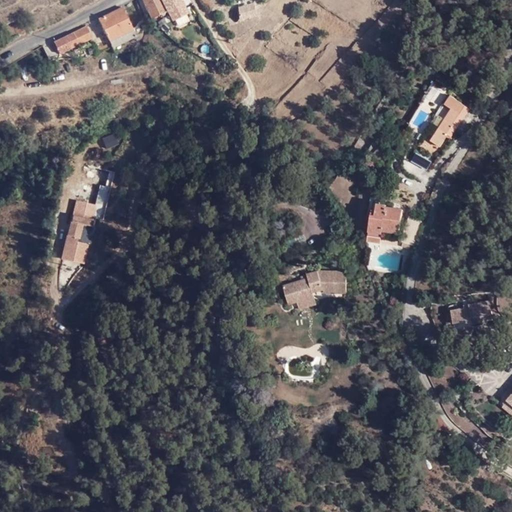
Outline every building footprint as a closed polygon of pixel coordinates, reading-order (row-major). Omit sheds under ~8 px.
[(142,0),(151,18),(153,17),(166,10),(161,0),(142,0)] [(182,0),(161,0),(166,10),(166,12),(184,3),(182,0)] [(254,11),(253,3),(238,7),(239,19),(248,16),(248,13),(254,11)] [(98,19),(108,40),(116,36),(120,43),(136,35),(122,7),(98,19)] [(59,52),(91,37),(86,26),(54,41),(59,52)] [(116,36),(108,40),(112,47),(120,43),(116,36)] [(451,136),(469,107),(446,90),(445,91),(435,84),(427,94),(443,105),(445,102),(453,108),(432,140),(440,145),(447,134),(451,136)] [(56,191),(60,171),(51,169),(47,189),(56,191)] [(34,192),(34,184),(18,184),(18,193),(34,192)] [(377,203),(376,210),(375,214),(372,214),(367,240),(380,242),(382,230),(383,226),(399,229),(403,209),(386,206),(387,204),(377,203)] [(79,217),(73,215),(68,235),(80,238),(83,224),(92,226),(93,220),(79,217)] [(402,241),(414,244),(423,219),(411,215),(402,241)] [(83,234),(82,243),(89,245),(91,235),(83,234)] [(246,277),(255,274),(253,268),(244,270),(246,277)] [(308,278),(283,286),(287,300),(296,298),(311,293),(323,289),(323,292),(345,292),(345,271),(318,271),(306,275),(308,278)] [(314,304),(311,293),(296,298),(299,308),(314,304)] [(474,322),(473,320),(472,315),(493,310),(491,299),(470,304),(470,307),(454,311),(457,326),(474,322)] [(472,315),(473,320),(494,314),(493,310),(472,315)] [(511,402),(508,399),(511,394),(511,382),(501,396),(502,408),(511,416),(511,402)]
